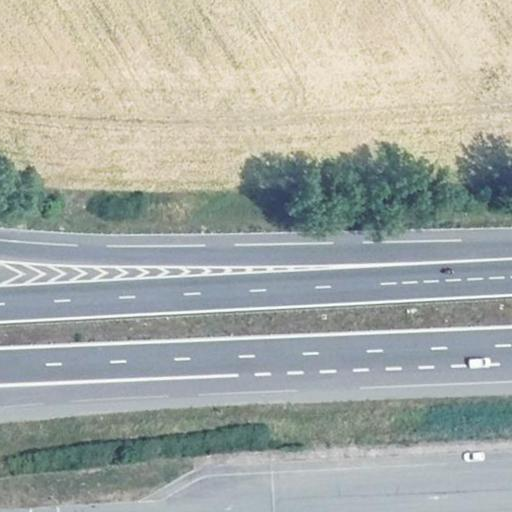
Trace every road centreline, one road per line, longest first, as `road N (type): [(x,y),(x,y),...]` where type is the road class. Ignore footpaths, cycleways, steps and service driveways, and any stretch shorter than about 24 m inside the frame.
road 1 (motorway): [(0,407),(511,368)]
road 2 (motorway): [(511,256),(167,263),(0,245)]
road 3 (motorway): [(511,278),(0,309)]
road 4 (motorway): [(0,372),(511,351)]
